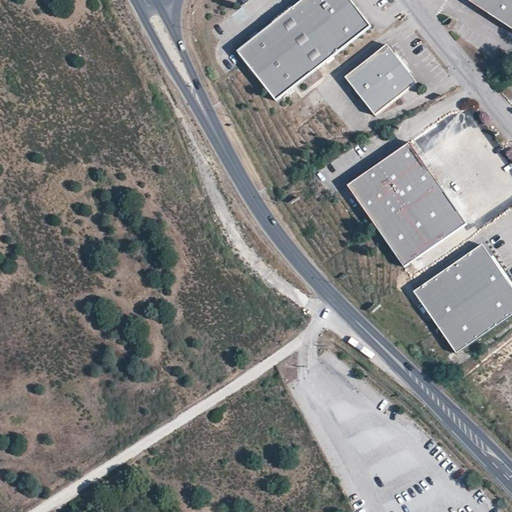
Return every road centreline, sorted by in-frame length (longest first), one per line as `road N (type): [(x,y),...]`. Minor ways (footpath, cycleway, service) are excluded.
road 1 (unclassified): [(35,511),(304,339),(336,298)]
road 2 (tertiary): [(511,469),(336,298)]
road 3 (tertiary): [(336,298),(257,207),(219,140)]
road 4 (unclassified): [(511,120),(413,0)]
road 5 (tertiary): [(219,140),(167,1)]
road 6 (tertiary): [(144,14),(219,140)]
